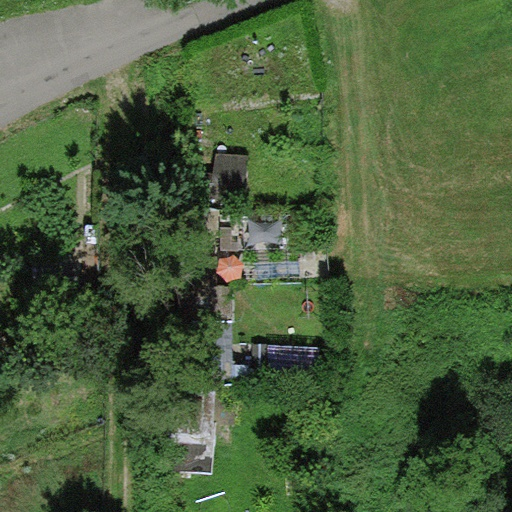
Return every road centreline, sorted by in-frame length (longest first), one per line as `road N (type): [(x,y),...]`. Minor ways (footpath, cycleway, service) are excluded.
road 1 (track): [(139,46),(125,204),(123,511)]
road 2 (unclassified): [(240,0),(0,108)]
